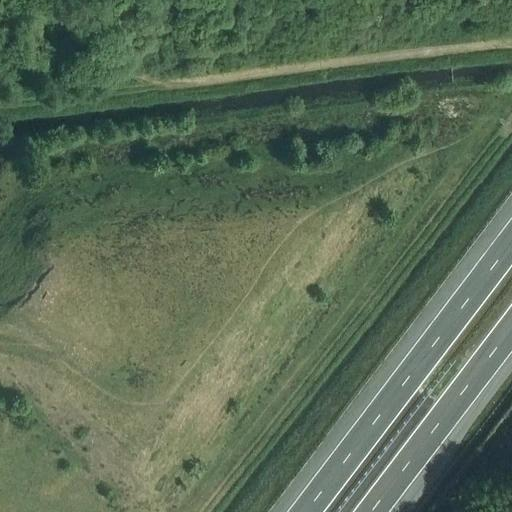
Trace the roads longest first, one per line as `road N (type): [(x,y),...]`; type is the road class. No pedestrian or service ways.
road 1 (track): [(511,39),(180,80),(115,62)]
road 2 (motorway): [(511,241),(305,511)]
road 3 (motorway): [(374,511),(511,331)]
